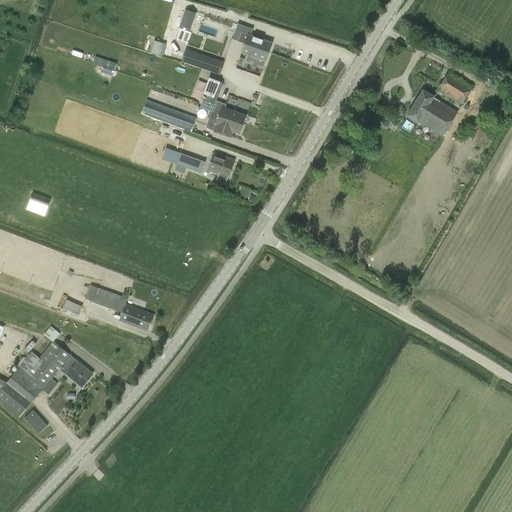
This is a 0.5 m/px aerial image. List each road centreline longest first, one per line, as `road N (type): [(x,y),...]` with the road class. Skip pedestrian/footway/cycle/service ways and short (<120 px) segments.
road 1 (tertiary): [(18,511),(176,341),(255,231)]
road 2 (unclassified): [(511,382),(255,231)]
road 3 (tertiary): [(255,231),(397,0)]
